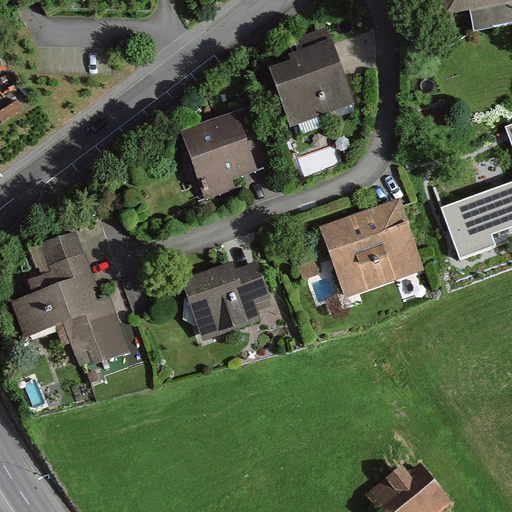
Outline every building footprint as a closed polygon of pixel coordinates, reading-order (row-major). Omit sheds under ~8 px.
[(511,0),(442,0),(443,3),(459,0),(461,0),(464,16),(511,6),(511,0)] [(329,50),(271,72),(293,128),(351,106),(329,50)] [(236,115),(181,134),(204,200),(236,189),(233,179),(255,171),(236,115)] [(511,147),(511,184),(441,210),(460,262),(511,243),(511,126),(505,129),(511,147)] [(401,200),(320,228),(344,299),(426,271),(401,200)] [(92,296),(74,245),(33,260),(43,288),(19,296),(36,346),(60,338),(73,373),(129,354),(107,291),(92,296)] [(235,262),(182,281),(203,341),(277,315),(258,262),(238,269),(235,262)] [(420,465),(371,503),(377,511),(442,511),(451,506),(420,465)]
